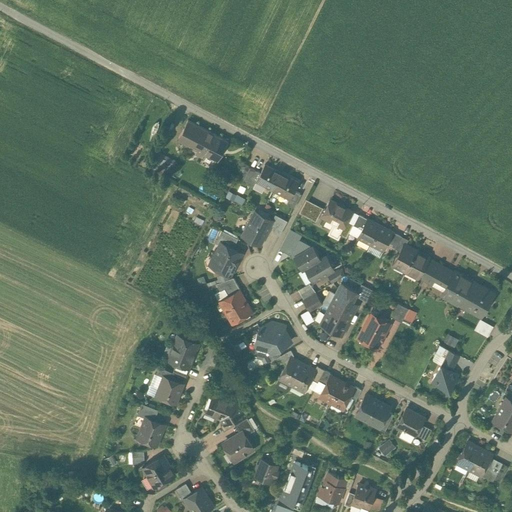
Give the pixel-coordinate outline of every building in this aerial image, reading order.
[(228,141),(188,120),(178,139),(218,160),(228,141)] [(155,150),(150,159),(161,165),(166,155),(155,150)] [(177,161),(166,155),(161,165),(171,170),(176,162),(177,161)] [(250,167),(243,163),(235,177),(242,181),(250,167)] [(281,173),(265,164),(260,172),(256,180),(273,189),(281,173)] [(260,172),(250,167),(242,181),(253,187),(256,180),(260,172)] [(281,173),(273,189),(290,197),(294,190),(298,182),(281,173)] [(301,193),(294,190),(290,197),(287,203),(294,207),(301,193)] [(323,207),(306,198),(298,212),(316,221),(323,207)] [(352,210),(331,199),(322,216),(335,223),(331,231),(332,234),(336,236),(339,235),(339,233),(343,227),(347,219),(352,210)] [(272,219),(255,210),(243,234),(261,243),(268,229),(273,219),(272,219)] [(367,218),(359,213),(354,223),(353,224),(358,226),(360,225),(363,227),(367,218)] [(287,220),(275,214),(272,219),(273,219),(268,229),(280,235),(287,220)] [(380,224),(367,218),(363,227),(358,236),(371,243),(380,224)] [(347,219),(343,227),(339,233),(346,237),(353,224),(354,223),(347,219)] [(393,231),(380,224),(371,243),(384,250),(388,241),(393,231)] [(291,228),(283,241),(289,244),(296,231),(291,228)] [(238,238),(222,230),(217,240),(220,242),(221,241),(233,248),(238,238)] [(393,231),(388,241),(392,244),(391,246),(395,247),(401,235),(393,231)] [(401,235),(395,247),(400,250),(404,243),(406,244),(408,239),(401,235)] [(233,248),(221,241),(220,242),(213,255),(216,257),(213,264),(214,267),(217,269),(220,268),(220,267),(229,272),(235,260),(237,262),(242,252),(233,248)] [(406,244),(404,243),(400,250),(393,264),(394,265),(394,264),(405,269),(405,271),(417,249),(416,249),(411,247),(411,246),(406,244)] [(313,245),(294,256),(302,270),(305,268),(305,267),(321,258),(313,245)] [(422,253),(417,250),(417,249),(405,271),(406,271),(406,270),(418,276),(417,277),(418,277),(419,276),(428,257),(429,256),(422,252),(422,253)] [(321,258),(305,267),(305,268),(313,281),(334,269),(326,255),(321,258)] [(428,257),(419,276),(424,279),(433,260),(428,257)] [(450,269),(433,260),(424,279),(432,283),(436,276),(444,280),(450,269)] [(342,266),(329,274),(333,281),(345,274),(342,266)] [(450,269),(444,280),(447,282),(453,271),(450,269)] [(473,280),(454,270),(447,282),(441,294),(460,305),(473,280)] [(229,272),(221,274),(218,278),(219,281),(231,278),(229,272)] [(219,281),(216,282),(221,290),(225,288),(229,295),(229,296),(240,289),(233,277),(231,278),(219,281)] [(494,292),(473,280),(460,305),(481,317),(494,292)] [(309,282),(298,289),(304,298),(316,291),(309,282)] [(357,291),(342,283),(337,293),(352,301),(355,295),(357,291)] [(373,290),(361,283),(362,283),(361,283),(357,291),(355,295),(367,301),(373,290)] [(240,289),(229,296),(229,295),(220,300),(225,309),(226,309),(233,321),(232,321),(232,322),(238,319),(240,320),(244,318),(244,315),(252,311),(248,305),(247,306),(243,299),(244,299),(239,291),(241,289),(240,289)] [(316,291),(304,298),(310,310),(323,303),(316,291)] [(352,301),(337,293),(331,305),(350,315),(357,303),(352,301)] [(408,308),(398,302),(391,316),(401,321),(408,308)] [(350,315),(331,305),(321,324),(341,334),(350,315)] [(378,319),(370,314),(360,332),(361,335),(368,339),(367,340),(368,342),(374,345),(378,344),(380,340),(390,322),(379,317),(378,319)] [(490,335),(495,323),(481,318),(476,329),(490,335)] [(259,328),(258,331),(255,342),(255,344),(256,346),(257,348),(259,349),(261,349),(263,348),(265,347),(270,348),(272,351),(272,352),(277,349),(287,343),(283,336),(285,335),(283,331),(285,324),(272,321),(259,328)] [(455,345),(459,337),(449,332),(445,341),(455,345)] [(198,342),(178,334),(168,359),(176,362),(189,367),(198,342)] [(277,349),(272,352),(272,351),(266,354),(270,360),(275,358),(276,357),(280,355),(277,349)] [(280,355),(276,357),(287,363),(290,356),(292,357),(294,355),(290,349),(280,355)] [(460,355),(449,349),(444,359),(455,364),(460,355)] [(292,357),(290,356),(287,363),(279,378),(280,378),(280,377),(292,383),(291,384),(303,362),(302,362),(302,363),(297,360),(292,357)] [(455,364),(444,359),(441,364),(432,381),(449,391),(455,379),(452,370),(452,369),(455,364)] [(189,367),(176,362),(173,371),(175,372),(186,376),(190,367),(189,367)] [(308,366),(303,363),(303,362),(291,384),(292,385),(293,383),(304,389),(303,390),(304,391),(311,378),(315,369),(308,365),(308,366)] [(317,365),(315,369),(311,378),(318,382),(319,380),(324,369),(317,365)] [(173,371),(159,366),(156,373),(163,376),(163,375),(172,378),(175,372),(173,371)] [(324,369),(319,380),(326,384),(330,375),(331,375),(332,373),(324,369)] [(172,378),(163,375),(163,376),(156,394),(176,402),(183,383),(172,378)] [(326,384),(319,396),(331,402),(342,381),(331,375),(330,375),(326,384)] [(342,381),(331,402),(343,408),(349,396),(353,387),(353,386),(342,381)] [(361,389),(354,385),(353,386),(353,387),(349,396),(356,399),(361,389)] [(378,399),(366,393),(355,414),(366,420),(368,417),(380,423),(381,424),(388,410),(390,406),(377,399),(378,399)] [(237,403),(213,394),(206,412),(221,418),(224,423),(225,423),(232,419),(243,412),(237,403)] [(506,398),(500,410),(499,409),(493,419),(511,429),(511,427),(511,400),(506,397),(506,398)] [(158,409),(142,402),(138,414),(145,417),(146,416),(154,420),(158,409)] [(418,414),(407,408),(406,408),(397,425),(403,428),(405,430),(406,429),(415,433),(414,434),(415,435),(415,434),(421,423),(424,417),(418,414)] [(388,410),(381,424),(380,423),(378,427),(385,430),(394,413),(388,410)] [(154,420),(146,416),(145,417),(138,436),(157,443),(164,424),(154,420)] [(235,424),(239,432),(243,430),(245,435),(255,429),(247,417),(235,424)] [(232,419),(225,423),(224,423),(220,425),(224,431),(235,424),(232,419)] [(432,429),(421,423),(415,434),(426,439),(432,429)] [(415,433),(406,429),(405,430),(403,428),(400,434),(400,436),(409,441),(412,440),(415,435),(414,434),(415,433)] [(239,432),(224,441),(228,447),(227,450),(229,453),(232,454),(235,459),(254,448),(245,435),(243,430),(239,432)] [(391,437),(380,445),(385,453),(396,445),(391,437)] [(475,443),(468,440),(456,462),(457,462),(458,461),(469,467),(468,468),(469,468),(480,446),(479,447),(474,444),(475,443)] [(485,450),(480,447),(481,447),(480,446),(469,468),(470,467),(481,473),(480,474),(481,475),(485,467),(491,456),(492,453),(485,449),(485,450)] [(144,450),(132,451),(133,463),(145,462),(144,450)] [(175,475),(163,455),(143,467),(155,487),(161,483),(163,484),(168,481),(169,478),(175,475)] [(497,460),(491,456),(485,467),(491,470),(497,460)] [(278,464),(261,458),(259,464),(257,463),(255,469),(257,470),(255,476),(271,482),(273,476),(274,477),(277,470),(276,469),(278,464)] [(309,465),(294,460),(280,498),(295,504),(309,465)] [(502,462),(497,460),(491,470),(497,473),(502,462)] [(508,465),(502,462),(497,473),(494,478),(499,480),(508,465)] [(347,479),(329,472),(326,480),(325,480),(322,487),(325,488),(321,496),(338,502),(344,487),(347,479)] [(347,479),(344,487),(350,489),(354,479),(348,477),(347,479)] [(186,482),(175,489),(182,499),(184,498),(192,493),(186,482)] [(366,482),(364,484),(359,482),(355,493),(351,502),(352,503),(361,506),(362,503),(369,506),(376,489),(370,487),(366,482)] [(192,493),(184,498),(192,511),(202,511),(213,505),(202,486),(192,493)] [(349,491),(344,504),(351,507),(352,503),(351,502),(355,493),(349,491)] [(158,508),(161,511),(169,511),(172,510),(166,502),(158,508)] [(366,511),(369,506),(362,503),(361,506),(358,511),(366,511)]
